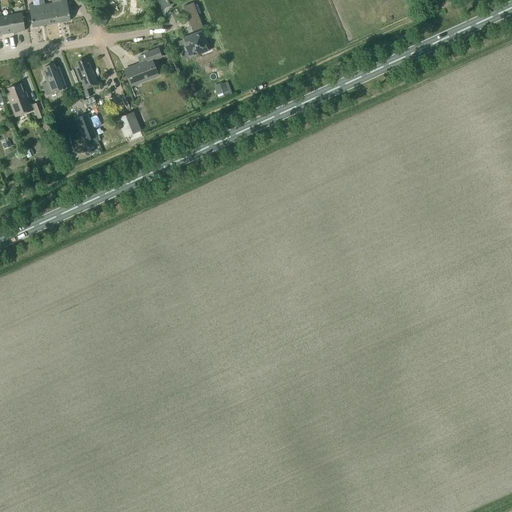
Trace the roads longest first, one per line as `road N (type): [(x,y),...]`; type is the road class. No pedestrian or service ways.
road 1 (trunk): [(0,242),(511,7)]
road 2 (track): [(0,206),(425,9)]
road 3 (residential): [(0,56),(98,40),(73,0)]
